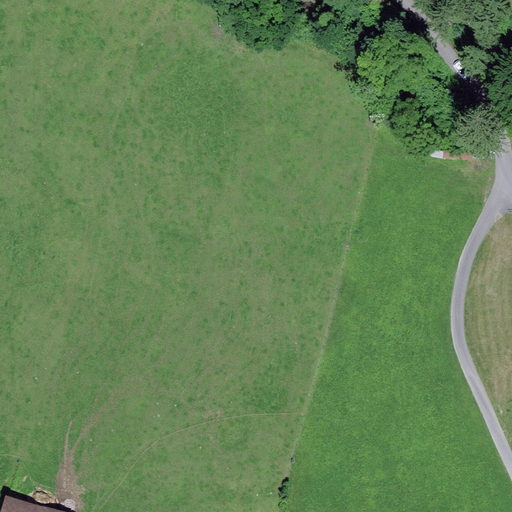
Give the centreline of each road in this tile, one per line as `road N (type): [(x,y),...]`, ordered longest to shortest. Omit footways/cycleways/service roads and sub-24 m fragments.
road 1 (track): [(506,193),(469,251),(455,316),(467,368),(511,466)]
road 2 (track): [(506,193),(501,135),(488,101),(403,0)]
